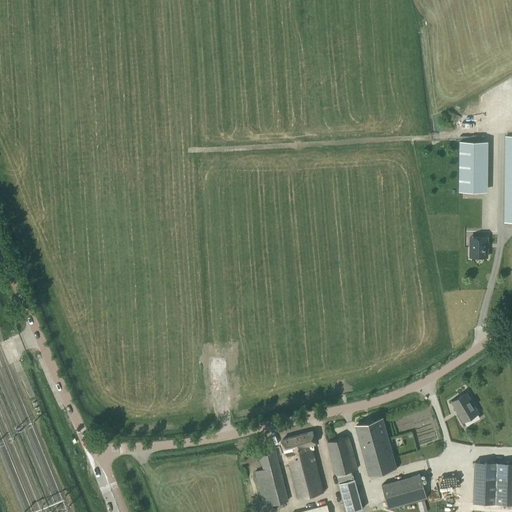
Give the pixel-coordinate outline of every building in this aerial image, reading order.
[(490,108),(490,97),(481,97),(481,107),(490,108)] [(460,118),(448,112),(443,124),(454,129),(460,118)] [(488,141),(459,141),(458,191),(487,192),(488,141)] [(469,237),(469,248),(469,257),(487,257),(487,238),(469,237)] [(478,413),(466,393),(451,402),(463,422),(478,413)] [(368,476),(396,468),(382,419),(355,427),(368,476)] [(323,492),(312,450),(314,449),(313,445),(315,444),(311,431),(281,440),(286,460),(288,460),(297,498),(323,492)] [(327,442),(345,511),(353,511),(363,509),(355,478),(354,478),(352,470),(357,469),(348,436),(327,442)] [(262,470),(255,472),(260,491),(263,491),(267,506),(274,504),(288,501),(275,452),(259,457),(262,470)] [(473,502),(511,503),(511,462),(474,462),(473,502)] [(420,474),(381,484),(388,509),(426,498),(420,474)] [(459,477),(441,478),(441,497),(452,497),(452,489),(460,489),(459,477)] [(418,502),(421,511),(423,511),(428,510),(424,500),(418,502)]
